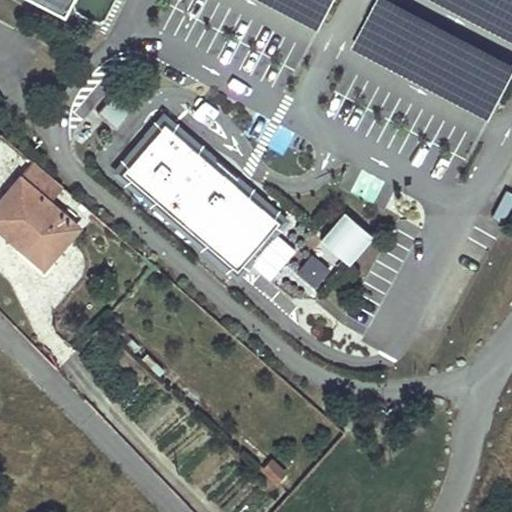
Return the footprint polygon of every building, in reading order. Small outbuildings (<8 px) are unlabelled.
[(35,0),(60,13),(66,0),(35,0)] [(268,0),(321,27),(334,0),(268,0)] [(511,72),(511,62),(393,0),(376,0),(353,44),(489,116),(511,72)] [(511,0),(441,0),(511,36),(511,0)] [(116,84),(96,107),(116,123),(135,101),(116,84)] [(143,143),(123,165),(238,264),(245,256),(281,215),(242,182),(166,116),(155,128),(152,125),(137,137),(143,143)] [(48,262),(78,227),(48,201),(61,185),(33,162),(0,200),(0,230),(20,248),(26,242),(48,262)] [(314,239),(343,264),(367,237),(338,211),(317,236),(314,239)] [(26,242),(20,248),(43,268),(48,262),(26,242)] [(312,254),(295,274),(316,292),(333,272),(312,254)] [(271,458),(260,472),(278,487),(289,474),(271,458)]
